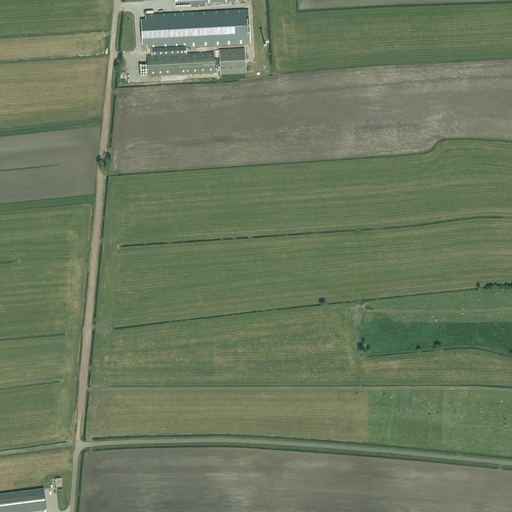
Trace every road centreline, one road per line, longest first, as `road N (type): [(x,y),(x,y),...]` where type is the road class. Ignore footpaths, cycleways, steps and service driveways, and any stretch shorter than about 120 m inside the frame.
road 1 (track): [(77,443),(116,0)]
road 2 (unclassified): [(511,463),(273,443),(77,443)]
